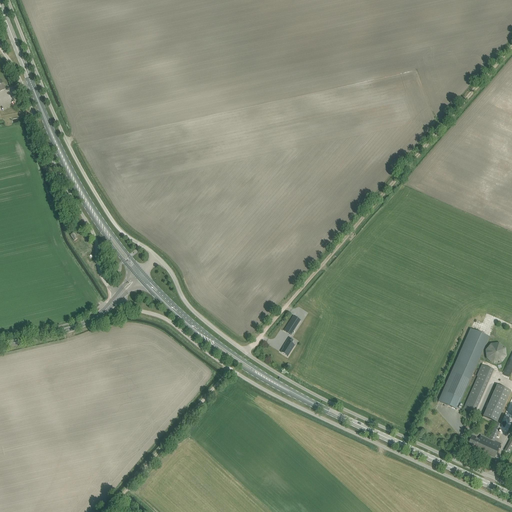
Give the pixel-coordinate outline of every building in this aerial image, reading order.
[(318,318),(321,311),(301,303),(298,310),(318,318)] [(294,316),(284,331),(291,335),(301,321),(294,316)] [(438,402),(456,410),(488,337),(470,329),(438,402)] [(280,341),(284,333),(279,330),(275,338),(280,341)] [(284,348),(281,352),(288,357),(295,346),(291,344),(293,341),(289,338),(283,347),(284,348)] [(491,345),(486,351),(487,359),(493,364),(501,363),(506,357),(505,349),(499,344),(491,345)] [(285,366),(288,358),(276,354),(274,362),(285,366)] [(463,409),(475,414),(494,370),(481,365),(476,376),(478,377),(465,404),(464,406),(463,409)] [(483,417),(496,423),(497,423),(511,391),(497,385),(483,417)] [(481,436),(479,440),(472,437),(468,445),(477,449),(477,450),(494,458),(501,444),(494,441),(502,425),(497,423),(496,423),(489,439),(481,435),(481,436)]
